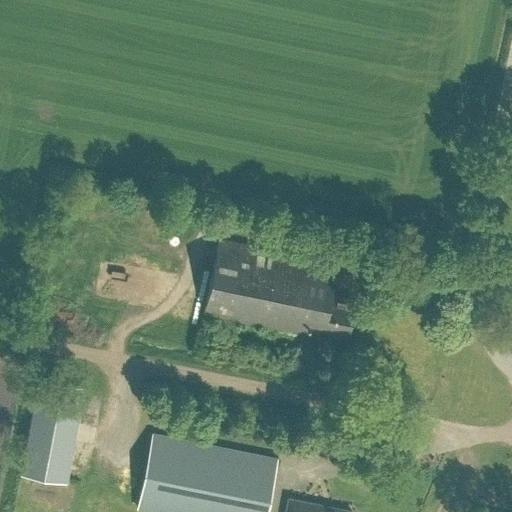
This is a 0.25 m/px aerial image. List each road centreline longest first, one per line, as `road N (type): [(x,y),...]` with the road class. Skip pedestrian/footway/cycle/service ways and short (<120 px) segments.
road 1 (track): [(511,434),(451,431),(0,337)]
road 2 (unclassified): [(511,366),(481,322),(480,276),(511,109)]
